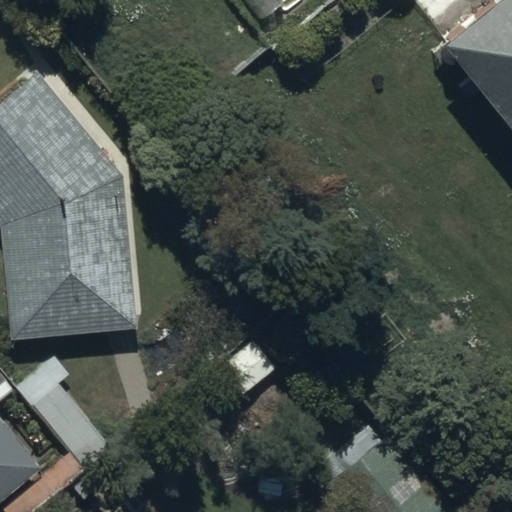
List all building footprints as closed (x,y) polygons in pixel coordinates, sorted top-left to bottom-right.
[(511,0),(493,0),(442,41),(511,127),(511,0)] [(47,77),(31,62),(0,86),(0,263),(6,328),(142,316),(128,161),(51,72),(47,77)] [(0,388),(10,381),(0,368),(0,486),(37,456),(0,410),(0,388)] [(378,414),(314,468),(350,511),(434,511),(449,500),(378,414)] [(511,492),(511,472),(502,481),(511,492)]
